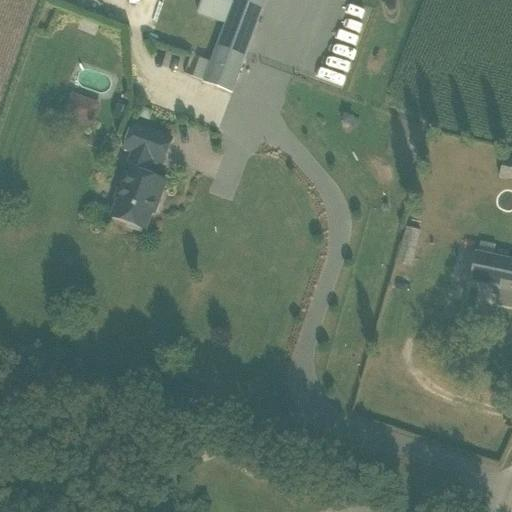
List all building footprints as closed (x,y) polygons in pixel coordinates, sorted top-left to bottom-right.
[(232,93),(263,11),(235,1),(204,83),(232,93)] [(62,122),(77,128),(86,102),(71,96),(62,122)] [(155,215),(159,205),(167,184),(147,177),(153,161),(163,165),(172,140),(133,126),(124,151),(133,154),(127,169),(119,189),(122,190),(112,219),(130,226),(129,229),(141,233),(142,230),(146,231),(152,214),(155,215)] [(511,181),(511,161),(504,160),(499,178),(511,181)] [(469,284),(511,293),(511,262),(475,255),(469,284)] [(417,433),(425,408),(388,395),(379,420),(417,433)]
